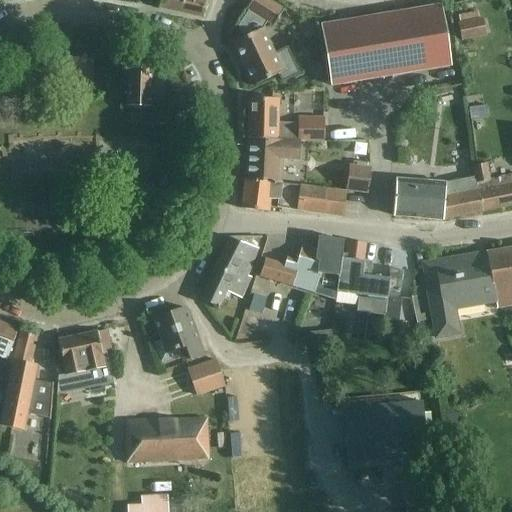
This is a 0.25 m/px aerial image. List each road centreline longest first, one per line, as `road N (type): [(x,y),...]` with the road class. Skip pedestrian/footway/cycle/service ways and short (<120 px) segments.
road 1 (residential): [(218,219),(413,241),(511,229)]
road 2 (residential): [(218,219),(177,269),(128,299),(89,309),(27,301),(0,287)]
road 3 (residential): [(0,27),(25,11),(73,9),(142,22),(195,46)]
road 4 (residential): [(218,219),(225,111),(195,46)]
